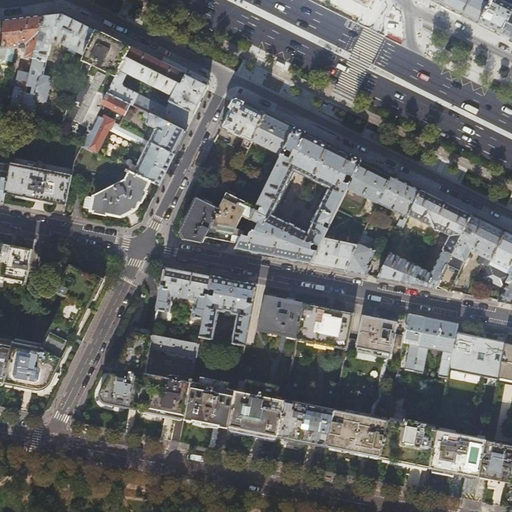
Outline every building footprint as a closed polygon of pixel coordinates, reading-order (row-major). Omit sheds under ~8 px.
[(432,0),(460,14),(479,23),(490,0),(432,0)] [(491,29),(501,34),(511,12),(511,0),(490,0),(479,23),(491,29)] [(511,12),(501,34),(511,39),(511,12)] [(63,13),(44,15),(40,33),(47,35),(44,40),(39,39),(34,59),(31,72),(31,73),(28,87),(31,87),(30,92),(27,91),(27,92),(23,111),(38,117),(42,103),(44,103),(47,101),(52,79),(50,76),(44,75),(51,43),(57,41),(85,56),(97,30),(63,13)] [(44,15),(2,21),(3,38),(0,51),(0,62),(3,64),(8,49),(20,49),(19,46),(25,45),(25,46),(25,48),(27,48),(27,49),(26,57),(34,59),(39,39),(40,33),(44,15)] [(62,127),(87,137),(103,104),(108,93),(126,57),(131,47),(97,30),(85,56),(62,127)] [(209,86),(187,75),(149,56),(131,47),(126,57),(108,93),(131,104),(145,111),(186,131),(193,117),(201,102),(209,86)] [(19,71),(14,89),(27,92),(27,91),(28,87),(31,73),(19,71)] [(14,89),(14,90),(10,109),(11,109),(21,111),(23,111),(27,92),(14,89)] [(108,93),(103,104),(125,115),(131,104),(108,93)] [(240,137),(252,143),(253,141),(266,114),(252,107),(236,99),(222,128),(236,134),(238,129),(240,130),(239,132),(242,134),(240,137)] [(19,118),(21,111),(11,109),(9,116),(19,118)] [(150,141),(175,154),(182,140),(186,131),(145,111),(143,115),(144,117),(148,119),(147,123),(147,125),(156,129),(150,141)] [(273,117),(266,114),(253,141),(264,146),(267,145),(271,147),(272,150),(280,154),(278,155),(274,162),(278,164),(295,128),(281,121),(273,117)] [(91,130),(84,147),(97,153),(109,129),(110,128),(111,129),(111,128),(112,128),(114,124),(114,123),(115,121),(105,116),(103,118),(101,117),(93,131),(91,130)] [(110,128),(109,129),(146,148),(147,145),(149,141),(120,126),(114,124),(112,128),(111,128),(111,129),(110,128)] [(339,208),(348,188),(361,160),(295,128),(278,164),(269,182),(258,204),(263,206),(260,212),(255,209),(250,219),(258,223),(254,231),(253,230),(252,230),(252,231),(251,231),(250,231),(250,232),(248,235),(243,234),(239,242),(236,249),(311,264),(324,238),(328,229),(322,225),(324,220),(331,224),(334,218),(335,215),(336,213),(339,208)] [(150,181),(160,185),(169,167),(175,154),(150,141),(149,141),(147,145),(146,148),(134,172),(150,181)] [(391,175),(361,160),(348,188),(378,202),(391,175)] [(11,166),(9,173),(5,193),(39,200),(65,205),(71,177),(11,166)] [(134,172),(127,169),(126,171),(129,172),(126,179),(95,195),(95,196),(92,209),(92,210),(109,214),(121,216),(137,208),(144,194),(150,181),(134,172)] [(0,170),(0,202),(3,203),(5,193),(9,173),(0,170)] [(422,190),(391,175),(378,202),(408,217),(409,215),(422,190)] [(435,288),(437,286),(472,215),(422,190),(409,215),(450,235),(432,272),(391,252),(378,277),(435,288)] [(257,207),(228,192),(220,209),(207,234),(216,238),(216,236),(223,239),(224,237),(231,241),(232,239),(239,242),(243,234),(250,219),(255,209),(257,207)] [(84,207),(92,209),(95,196),(86,195),(84,207)] [(207,234),(220,209),(198,198),(189,215),(182,231),(186,239),(203,242),(207,234)] [(481,255),(491,260),(505,231),(472,215),(437,286),(444,289),(450,291),(470,250),(481,255)] [(396,237),(399,231),(391,227),(388,232),(396,237)] [(357,245),(345,271),(366,275),(371,265),(369,264),(371,259),(373,259),(377,252),(375,251),(379,243),(373,241),(374,239),(366,236),(368,232),(364,230),(357,245)] [(491,260),(502,266),(511,270),(506,281),(508,282),(498,301),(511,304),(511,303),(511,234),(505,231),(491,260)] [(324,238),(311,264),(345,271),(357,245),(324,238)] [(0,276),(4,278),(11,245),(1,243),(0,242),(0,276)] [(11,245),(4,278),(22,282),(22,285),(25,286),(32,249),(24,248),(11,245)] [(205,319),(213,275),(166,266),(158,310),(169,312),(170,311),(172,302),(171,300),(172,296),(197,301),(196,305),(196,306),(195,306),(195,307),(193,316),(195,317),(205,319)] [(13,342),(5,382),(21,386),(38,389),(40,389),(42,389),(43,388),(45,387),(47,387),(48,385),(49,384),(50,383),(83,317),(101,282),(84,273),(71,267),(58,293),(65,297),(40,346),(14,341),(13,342)] [(233,343),(246,345),(258,284),(213,275),(205,319),(201,336),(214,339),(220,311),(224,312),(224,313),(225,316),(231,317),(233,315),(233,314),(238,315),(233,343)] [(260,330),(298,338),(305,304),(298,302),(285,300),(274,297),(267,296),(260,330)] [(347,349),(354,313),(345,311),(332,309),(318,306),(305,304),(298,338),(298,340),(347,349)] [(415,371),(426,317),(410,314),(404,343),(411,345),(406,369),(415,371)] [(381,456),(388,421),(377,418),(377,419),(375,415),(376,409),(382,400),(383,398),(383,396),(383,387),(389,360),(391,359),(392,355),(399,323),(385,320),(364,315),(357,348),(358,348),(357,352),(383,357),(384,359),(378,385),(378,390),(376,391),(375,389),(370,388),(366,390),(365,395),(367,400),(372,401),(374,400),(375,402),(372,406),(370,414),(367,417),(367,416),(335,409),(328,446),(357,452),(381,456)] [(429,348),(437,349),(443,321),(426,317),(415,371),(424,373),(429,348)] [(443,321),(437,349),(445,351),(440,376),(448,377),(453,355),(457,333),(459,324),(443,321)] [(122,405),(138,408),(145,372),(150,348),(152,335),(131,331),(115,366),(111,374),(109,373),(101,392),(100,394),(101,396),(102,398),(103,400),(104,401),(105,402),(107,403),(122,405)] [(459,333),(457,333),(453,355),(462,357),(462,354),(503,362),(507,343),(507,342),(505,342),(505,346),(498,344),(498,341),(492,339),(485,338),(484,342),(478,341),(479,337),(470,335),(465,334),(465,338),(458,336),(459,333)] [(200,344),(152,335),(150,348),(197,357),(197,356),(200,344)] [(0,381),(5,382),(13,342),(0,338),(0,381)] [(511,344),(507,343),(503,362),(500,378),(511,380),(511,344)] [(165,413),(185,417),(192,381),(193,378),(191,378),(190,380),(145,372),(138,408),(165,413)] [(209,422),(230,427),(237,390),(229,388),(222,387),(223,381),(201,377),(200,382),(192,381),(185,417),(185,418),(209,422)] [(266,434),(278,436),(286,400),(278,398),(280,387),(248,380),(246,392),(237,390),(230,427),(252,431),(266,434)] [(328,446),(335,409),(286,400),(278,436),(308,442),(328,446)] [(431,466),(438,431),(436,430),(437,426),(425,424),(406,421),(394,418),(393,422),(388,421),(381,456),(409,462),(431,466)] [(487,440),(438,431),(431,466),(455,471),(480,476),(481,473),(487,440)] [(511,444),(487,440),(481,473),(511,479),(511,444)] [(511,482),(511,479),(481,473),(480,476),(487,478),(511,482)] [(465,478),(464,495),(474,496),(474,491),(484,491),(485,481),(476,481),(476,478),(465,478)]
